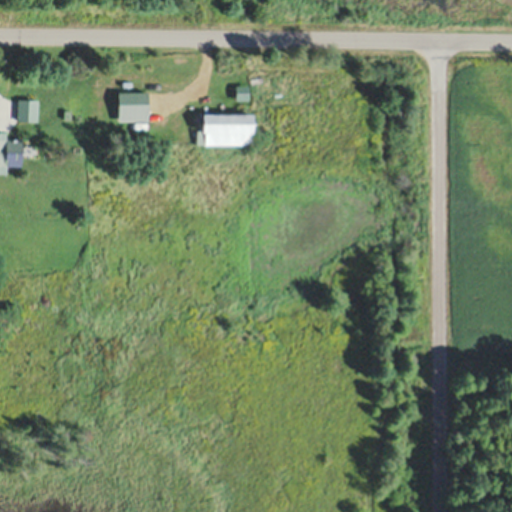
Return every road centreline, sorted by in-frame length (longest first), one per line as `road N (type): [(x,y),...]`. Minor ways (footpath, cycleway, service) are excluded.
road 1 (secondary): [(511,51),(0,44)]
road 2 (residential): [(428,511),(427,52)]
